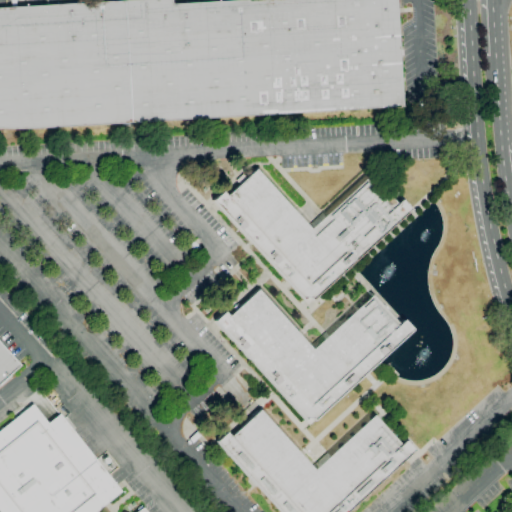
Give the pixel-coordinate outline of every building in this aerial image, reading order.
[(22,129),(19,129),(16,129),(14,129),(11,129),(9,129),(6,129),(3,128),(1,128),(0,128),(0,8),(136,0),(170,0),(170,5),(250,0),(394,0),(401,105),(24,129),(22,129)] [(306,304),(211,200),(221,191),(225,196),(254,169),(309,229),(368,175),(396,204),(400,200),(409,209),(306,304)] [(307,425),(213,321),(223,312),(227,317),(256,290),(311,350),(371,295),(397,324),(401,321),(402,320),(411,330),(380,358),(307,425)] [(0,381),(0,344),(19,365),(0,381)] [(94,511),(0,511),(0,429),(31,405),(47,424),(58,414),(120,492),(94,511)] [(346,511),(279,511),(215,441),(224,432),(229,437),(258,410),(313,470),(372,415),(399,445),(404,441),(413,451),(346,511)]
